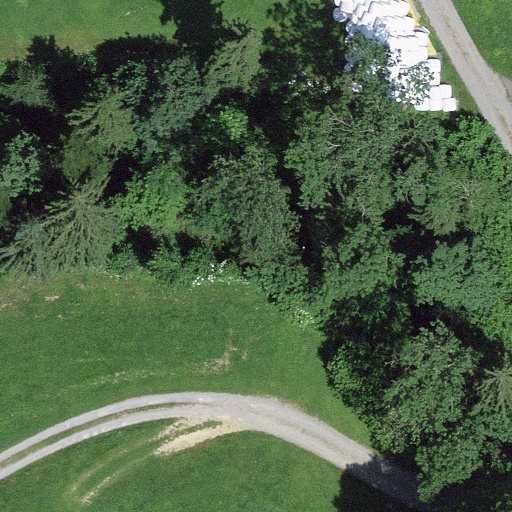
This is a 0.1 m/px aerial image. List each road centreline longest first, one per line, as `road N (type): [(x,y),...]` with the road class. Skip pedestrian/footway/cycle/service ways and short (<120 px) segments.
road 1 (track): [(511,487),(504,498),(445,509),(263,413),(179,407),(116,420),(0,470)]
road 2 (track): [(263,413),(131,464),(70,502),(70,511)]
road 3 (track): [(442,0),(497,108)]
